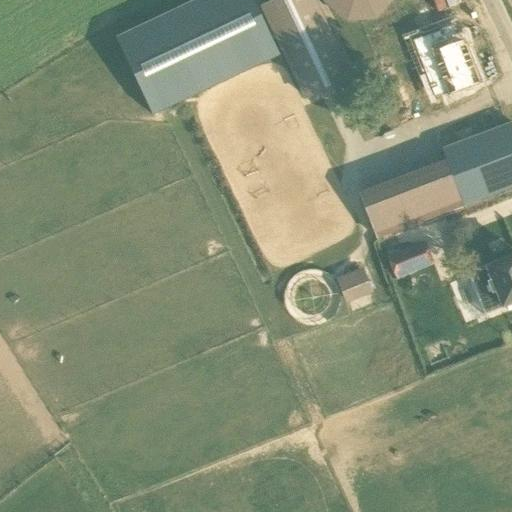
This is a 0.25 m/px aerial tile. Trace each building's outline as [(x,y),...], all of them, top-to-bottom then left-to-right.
[(204,0),(119,37),(152,114),(186,100),(281,58),(255,0),(204,0)] [(313,0),(279,0),(264,8),(306,98),(350,78),(313,0)] [(326,0),(327,1),(336,12),(347,20),(361,21),(375,19),(386,10),(392,0),(326,0)] [(453,26),(413,41),(425,72),(435,98),(448,93),(448,94),(449,97),(481,85),(464,41),(460,42),(453,26)] [(511,123),(510,124),(442,150),(447,162),(464,207),(511,188),(511,123)] [(388,257),(397,280),(434,265),(425,242),(388,257)] [(511,258),(488,269),(477,273),(483,288),(490,286),(493,293),(477,299),(484,316),(503,308),(503,309),(511,305),(511,258)] [(371,292),(363,272),(339,281),(347,301),(371,292)]
